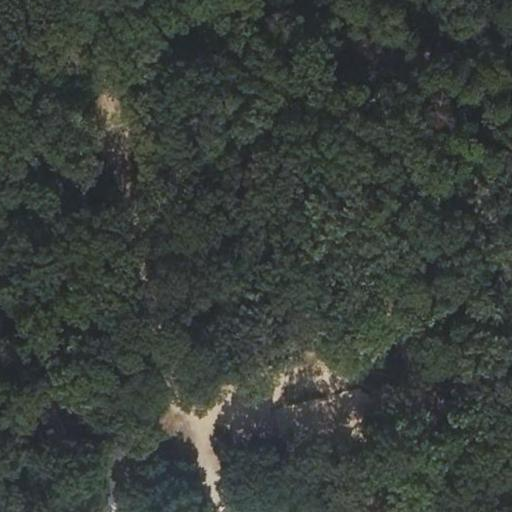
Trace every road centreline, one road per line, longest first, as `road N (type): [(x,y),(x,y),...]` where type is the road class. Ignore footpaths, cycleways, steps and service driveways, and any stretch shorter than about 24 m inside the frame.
road 1 (track): [(192,511),(128,128),(208,140),(252,160),(281,187),(441,361),(511,490)]
road 2 (track): [(0,122),(128,128),(99,0)]
road 3 (residential): [(131,511),(0,330)]
road 4 (track): [(378,0),(443,51),(511,166)]
